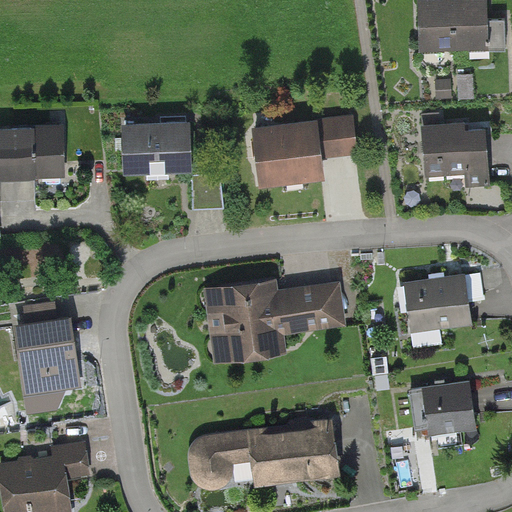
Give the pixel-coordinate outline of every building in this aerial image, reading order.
[(495,0),(425,0),(427,39),(496,38),(495,0)] [(439,113),(423,114),(427,171),(466,169),(467,184),(488,182),(485,129),(464,130),(463,123),(440,125),(439,113)] [(352,117),(256,128),(262,180),(322,173),(319,154),(356,149),(352,117)] [(66,122),(0,123),(0,173),(67,171),(66,122)] [(188,123),(127,125),(128,167),(147,166),(148,176),(169,175),(168,166),(189,165),(188,123)] [(221,172),(192,173),(194,208),(225,207),(221,172)] [(471,273),(404,282),(409,325),(477,317),(471,273)] [(281,348),(278,326),(337,318),(333,287),(288,293),(289,300),(275,302),(272,283),(222,289),(231,355),(281,348)] [(78,315),(24,322),(32,387),(86,380),(78,315)] [(479,381),(418,388),(424,430),(484,422),(479,381)] [(344,471),(338,420),(228,434),(206,436),(191,450),(193,461),(197,471),(206,483),(222,486),(232,480),(231,459),(258,456),(261,481),(344,471)] [(55,440),(57,454),(5,460),(11,511),(76,511),(71,470),(89,468),(85,437),(55,440)]
